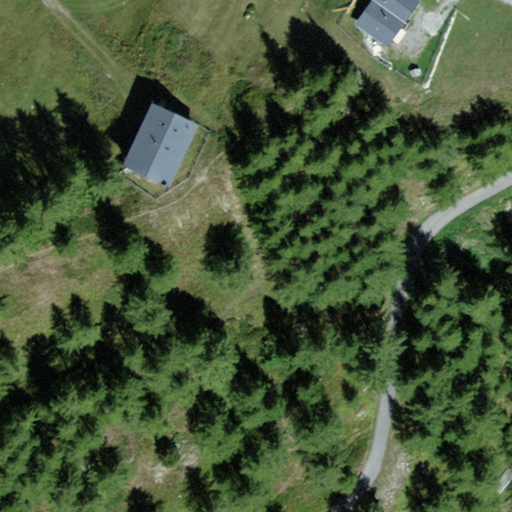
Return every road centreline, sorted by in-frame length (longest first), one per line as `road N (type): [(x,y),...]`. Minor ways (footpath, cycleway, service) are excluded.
road 1 (residential): [(338,511),(375,456),(401,284),(417,243),(435,222),(511,175)]
road 2 (track): [(0,272),(178,201),(198,181)]
